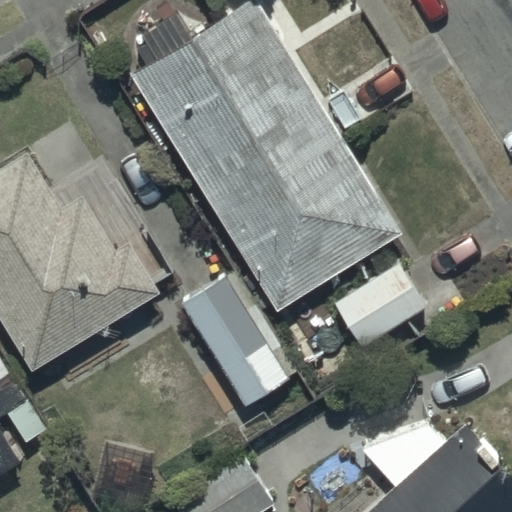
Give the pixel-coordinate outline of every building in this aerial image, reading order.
[(242,0),(121,76),(271,312),(394,233),(246,0),(242,0)] [(18,151),(0,162),(0,330),(23,369),(151,292),(120,241),(108,248),(75,193),(52,207),(18,151)] [(397,258),(324,302),(354,349),(426,303),(397,258)] [(221,273),(175,301),(239,405),(284,378),(221,273)] [(0,468),(12,462),(0,440),(0,376),(2,376),(0,371),(0,468)] [(351,511),(511,511),(511,485),(455,424),(437,440),(421,422),(355,446),(386,481),(351,511)] [(166,498),(175,511),(251,511),(271,500),(240,451),(166,498)]
